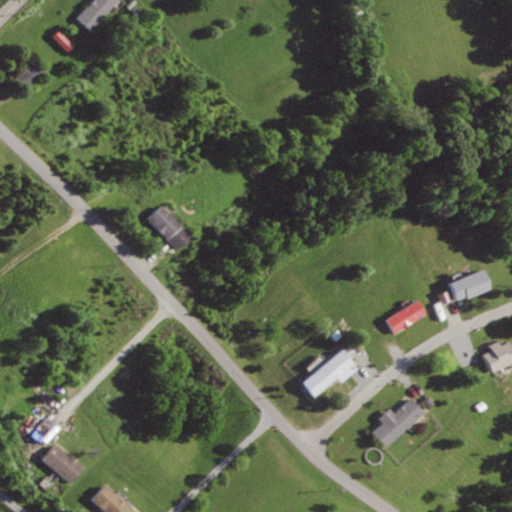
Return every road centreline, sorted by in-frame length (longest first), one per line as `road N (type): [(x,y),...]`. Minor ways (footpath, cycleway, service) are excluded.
road 1 (residential): [(389,511),(275,416),(0,127)]
road 2 (residential): [(312,451),(405,362),(511,306)]
